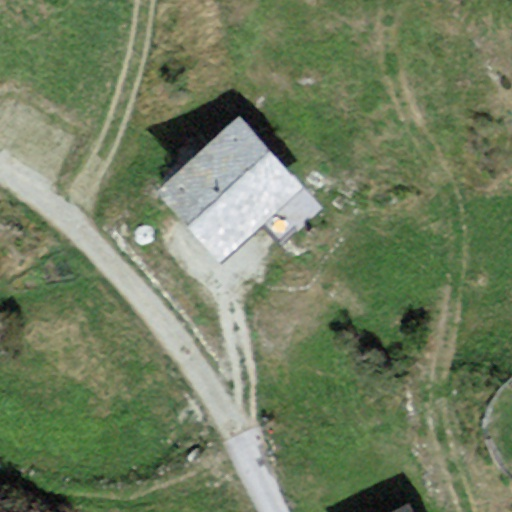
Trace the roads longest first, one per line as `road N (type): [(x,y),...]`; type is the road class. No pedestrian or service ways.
road 1 (track): [(391,0),(389,44),(400,90),(452,194),(461,230),(437,395),(440,439),(466,511)]
road 2 (track): [(0,168),(129,283),(230,423),(272,511)]
road 3 (track): [(143,0),(124,93),(70,224)]
